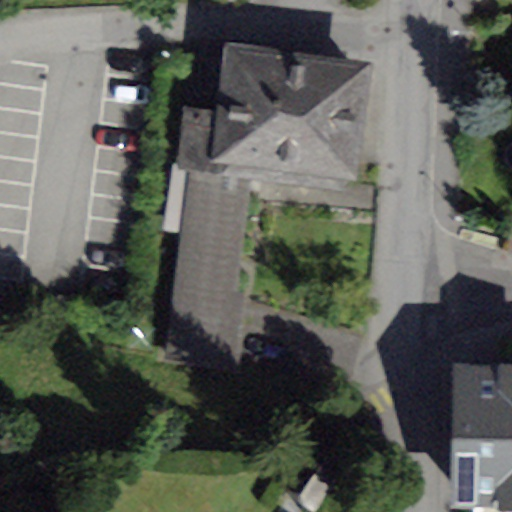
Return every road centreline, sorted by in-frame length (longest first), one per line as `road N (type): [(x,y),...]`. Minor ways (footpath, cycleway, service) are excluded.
road 1 (residential): [(399,282),(418,0)]
road 2 (residential): [(415,511),(399,282)]
